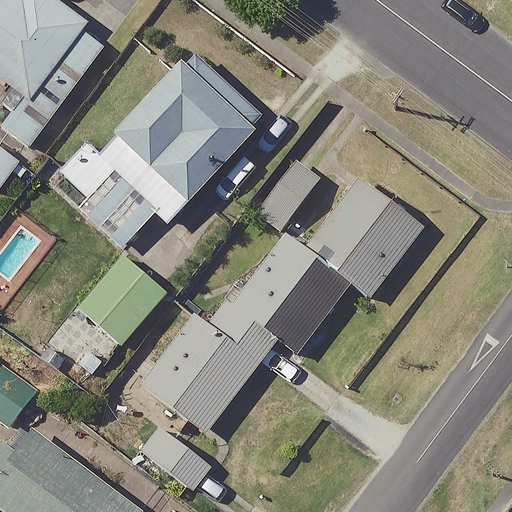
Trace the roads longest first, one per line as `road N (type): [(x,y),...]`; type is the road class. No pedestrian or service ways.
road 1 (residential): [(383,511),(511,338)]
road 2 (tertiary): [(374,0),(511,103)]
